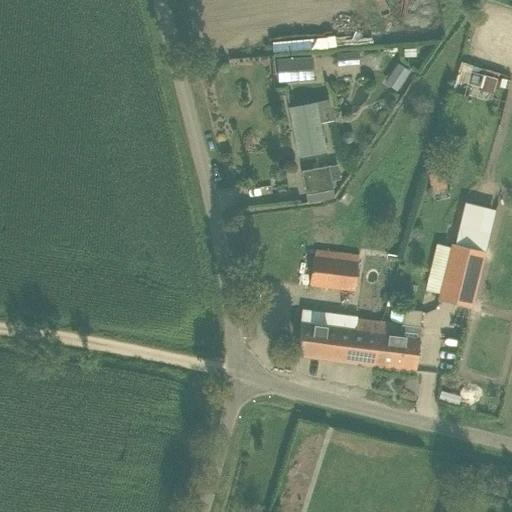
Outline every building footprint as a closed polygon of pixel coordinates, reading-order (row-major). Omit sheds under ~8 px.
[(337,67),(360,64),(359,52),(335,54),(337,67)] [(286,82),(285,64),(313,62),(312,58),(277,60),(278,82),(286,82)] [(403,82),(410,72),(398,63),(391,73),(403,82)] [(492,95),(497,79),(482,75),(478,90),(492,95)] [(298,156),(318,152),(325,151),(320,122),(332,120),(328,100),(289,108),(298,156)] [(319,165),(334,162),(332,151),(317,154),(319,165)] [(305,195),(325,191),(332,190),(328,166),(301,171),(305,195)] [(444,172),(428,175),(431,190),(446,188),(444,172)] [(437,240),(425,290),(438,294),(437,300),(471,308),(485,252),(481,251),(485,237),(487,238),(492,217),(464,210),(460,227),(455,245),(451,244),(437,240)] [(355,290),(359,256),(315,250),(314,257),(312,257),(309,285),(355,290)] [(296,356),(373,365),(378,321),(356,318),(355,331),(300,323),(296,356)] [(415,371),(419,337),(421,326),(378,321),(373,365),(415,371)] [(441,390),(438,399),(458,406),(461,397),(441,390)]
